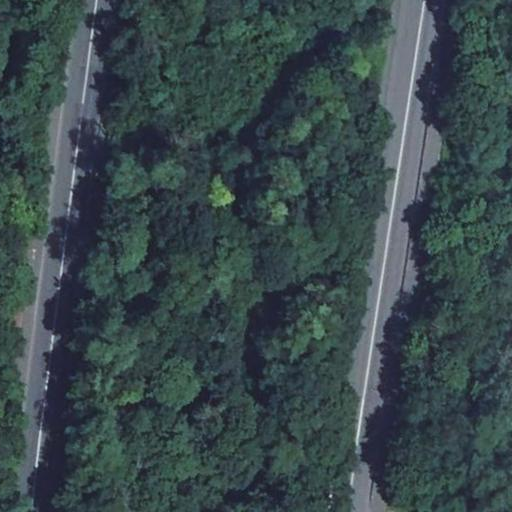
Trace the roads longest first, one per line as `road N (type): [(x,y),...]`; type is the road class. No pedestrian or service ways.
road 1 (tertiary): [(348,511),(425,0)]
road 2 (tertiary): [(100,0),(37,511)]
